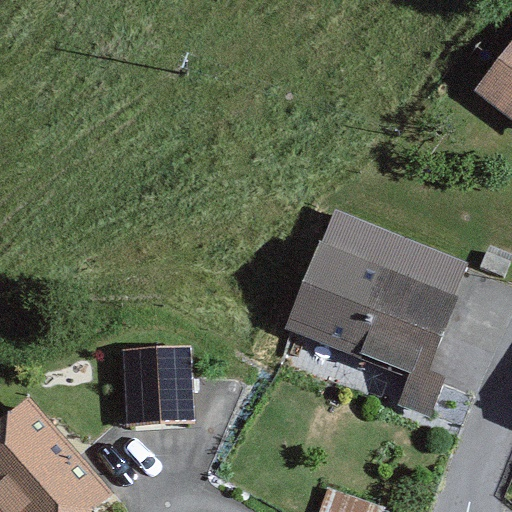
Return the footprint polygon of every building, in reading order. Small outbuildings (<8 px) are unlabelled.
[(511,75),(494,98),(511,112),(511,75)] [(478,273),(344,219),(299,329),(433,383),(478,273)] [(197,359),(136,361),(138,430),(199,428),(197,359)] [(117,511),(41,417),(0,449),(0,511),(117,511)] [(378,511),(382,504),(336,485),(324,511),(378,511)]
